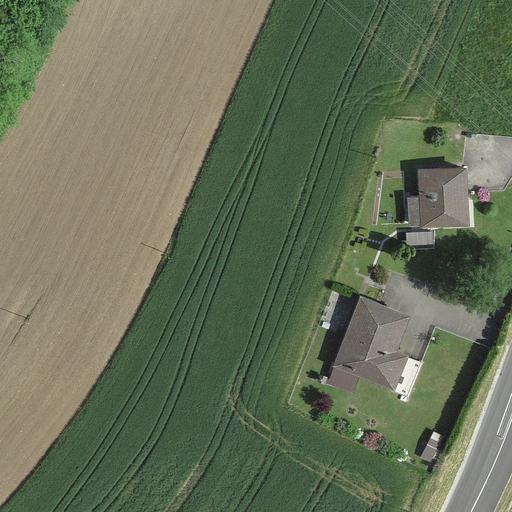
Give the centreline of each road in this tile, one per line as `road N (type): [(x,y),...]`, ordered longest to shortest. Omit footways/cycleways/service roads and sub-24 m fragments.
road 1 (unknown): [(412,296),(493,315),(511,281)]
road 2 (primary): [(511,399),(467,511)]
